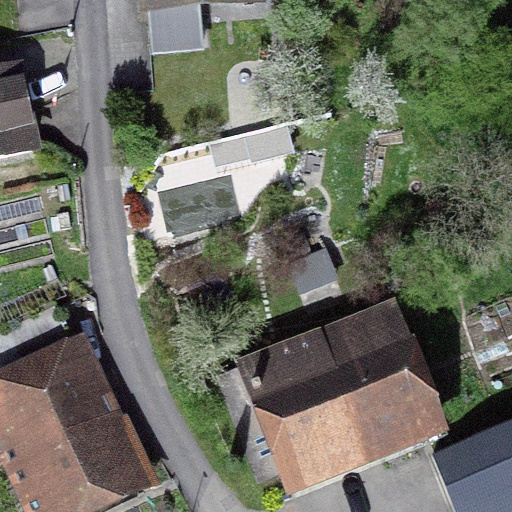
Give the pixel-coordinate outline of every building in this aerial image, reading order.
[(249,0),(143,0),(144,10),(250,3),(249,0)] [(0,179),(42,170),(18,64),(0,67),(0,179)] [(387,316),(241,370),(283,483),(429,429),(387,316)] [(0,441),(31,511),(72,511),(137,483),(82,358),(0,393),(0,441)] [(511,418),(433,452),(456,506),(511,511),(511,418)]
